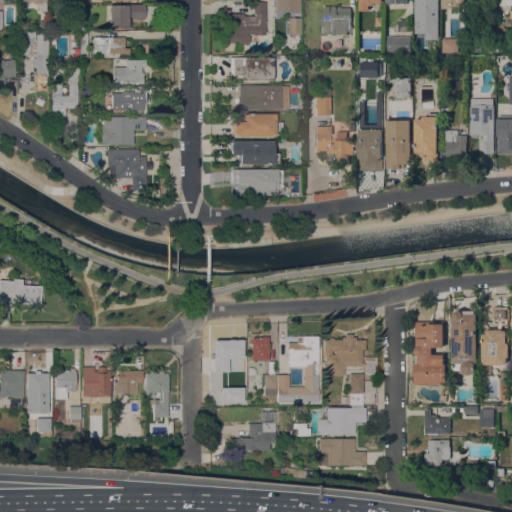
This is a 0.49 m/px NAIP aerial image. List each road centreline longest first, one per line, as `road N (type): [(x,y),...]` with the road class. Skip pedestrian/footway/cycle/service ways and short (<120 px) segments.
road 1 (residential): [(511,181),(302,211),(161,215),(111,200),(0,125)]
road 2 (residential): [(511,276),(351,302),(211,309),(183,326)]
road 3 (residential): [(511,503),(404,482),(394,471),(394,293)]
road 4 (residential): [(191,216),(190,0)]
road 5 (residential): [(183,326),(171,334),(0,335)]
road 6 (residential): [(190,453),(191,337),(183,326)]
road 7 (motorway): [(122,507),(0,486)]
road 8 (motorway): [(122,507),(0,511)]
